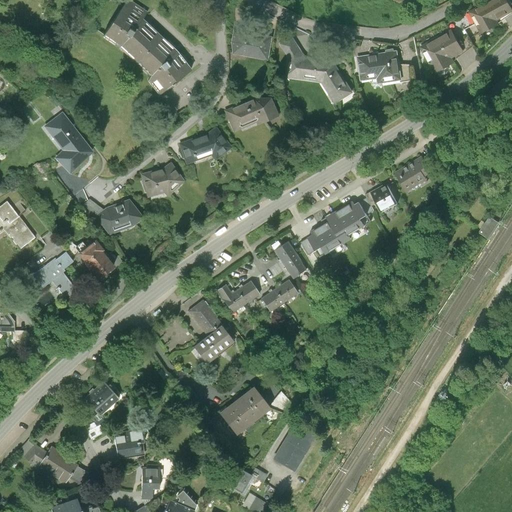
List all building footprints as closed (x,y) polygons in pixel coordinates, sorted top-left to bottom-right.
[(126,40),(141,55),(162,31),(146,15),(151,10),(136,0),(130,0),(108,30),(126,40)] [(511,9),(508,3),(506,0),(491,0),(470,12),(476,24),(481,33),(498,24),(496,20),(511,10),(511,9)] [(476,24),(470,12),(447,25),(451,31),(451,30),(463,51),(473,45),(465,30),(476,24)] [(421,47),(435,73),(453,63),(451,58),(463,51),(451,30),(451,31),(421,47)] [(180,47),(162,31),(141,55),(157,70),(153,76),(163,89),(193,67),(180,47)] [(270,37),(234,31),(232,43),(233,54),(266,60),(270,37)] [(0,52),(8,39),(0,33),(0,52)] [(291,37),(280,44),(288,56),(289,58),(289,59),(287,76),(322,81),(323,82),(336,102),(352,92),(335,65),(335,62),(310,58),(304,56),(296,44),(291,37)] [(388,53),(358,57),(361,80),(372,78),(372,85),(375,87),(381,87),(383,83),(383,82),(400,79),(399,67),(396,52),(394,52),(393,50),(388,50),(388,53)] [(410,66),(399,67),(400,79),(401,82),(412,80),(410,66)] [(228,121),(233,131),(239,129),(240,129),(252,124),(252,119),(262,119),(263,122),(278,115),(270,98),(259,99),(258,101),(248,101),(235,107),(234,106),(225,110),(225,111),(229,121),(228,121)] [(91,151),(61,113),(44,127),(63,150),(55,157),(69,172),(91,151)] [(205,135),(180,144),(186,164),(211,155),(215,160),(231,147),(215,127),(205,135)] [(438,150),(428,155),(436,169),(446,163),(438,150)] [(427,154),(400,170),(412,190),(432,178),(430,173),(436,169),(428,155),(427,154)] [(161,170),(140,175),(146,197),(162,192),(167,196),(183,181),(169,163),(161,170)] [(399,180),(393,183),(399,194),(405,191),(399,180)] [(392,181),(376,189),(382,200),(387,209),(402,200),(399,194),(393,183),(392,181)] [(376,189),(371,192),(377,202),(382,200),(376,189)] [(39,234),(11,198),(0,206),(0,208),(4,215),(0,217),(0,234),(10,227),(24,246),(39,234)] [(104,209),(89,198),(79,206),(88,216),(93,211),(97,215),(104,209)] [(106,207),(104,209),(97,215),(96,216),(109,233),(116,230),(116,228),(130,222),(131,225),(142,216),(128,199),(106,207)] [(361,200),(331,217),(340,234),(371,218),(361,200)] [(491,216),(481,231),(490,237),(500,222),(491,216)] [(101,238),(84,251),(102,275),(111,268),(111,269),(118,264),(106,248),(107,246),(101,238)] [(281,248),(289,261),(302,253),(293,240),(281,248)] [(347,247),(324,259),(330,271),(353,259),(347,247)] [(78,258),(71,249),(61,256),(61,255),(25,282),(36,297),(42,293),(40,290),(58,277),(70,294),(81,285),(68,269),(70,267),(68,265),(78,258)] [(310,267),(302,253),(289,261),(298,275),(310,267)] [(362,274),(356,264),(346,269),(352,279),(362,274)] [(294,277),(280,286),(289,299),(303,290),(294,277)] [(255,279),(241,288),(249,301),(264,292),(255,279)] [(237,309),(249,301),(241,288),(237,291),(231,282),(223,288),(237,309)] [(275,308),(289,299),(280,286),(267,296),(275,308)] [(226,329),(203,300),(188,311),(208,336),(196,346),(208,361),(216,355),(216,353),(233,340),(225,330),(226,329)] [(0,309),(0,328),(19,328),(21,328),(21,319),(14,310),(0,309)] [(304,327),(297,317),(290,321),(294,327),(295,327),(298,331),(304,327)] [(21,328),(19,328),(19,341),(33,341),(33,328),(21,328)] [(109,378),(90,394),(105,411),(123,394),(109,378)] [(206,400),(194,383),(185,389),(197,406),(206,400)] [(274,406),(258,386),(225,412),(240,432),(274,406)] [(273,402),(281,409),(290,400),(283,392),(273,402)] [(99,420),(89,425),(96,437),(109,430),(105,422),(101,424),(99,420)] [(320,432),(299,420),(278,456),(299,468),(320,432)] [(146,427),(119,430),(122,453),(145,450),(143,440),(147,439),(146,427)] [(23,449),(29,454),(39,443),(33,438),(23,449)] [(265,445),(261,439),(251,445),(255,451),(265,445)] [(39,457),(46,461),(53,450),(40,442),(39,443),(29,454),(35,461),(39,457)] [(69,452),(56,445),(53,450),(46,461),(44,464),(70,480),(74,475),(81,463),(68,454),(69,452)] [(117,475),(124,469),(116,459),(109,465),(117,475)] [(237,462),(227,479),(246,491),(256,474),(256,473),(237,462)] [(94,471),(81,463),(74,475),(83,480),(84,483),(87,482),(88,484),(98,480),(94,471)] [(164,466),(147,466),(147,496),(158,496),(158,486),(164,486),(164,466)] [(272,473),(260,466),(256,473),(256,474),(268,480),(272,473)] [(232,485),(226,482),(223,486),(229,490),(232,485)] [(266,511),(273,502),(255,491),(247,503),(261,511),(266,511)] [(87,511),(83,497),(60,505),(62,511),(87,511)] [(173,498),(167,511),(196,511),(198,508),(173,498)] [(155,511),(149,503),(139,508),(141,511),(155,511)]
